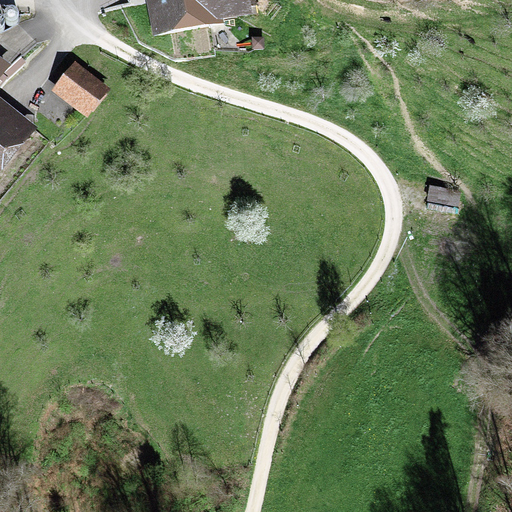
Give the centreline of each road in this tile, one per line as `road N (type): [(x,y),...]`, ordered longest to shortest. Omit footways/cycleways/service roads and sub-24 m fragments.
road 1 (unclassified): [(60,0),(78,22),(146,62),(341,135),(386,182),(392,232)]
road 2 (track): [(392,232),(375,273),(320,333),(288,385),(253,511)]
road 3 (track): [(392,232),(420,294),(464,340),(485,377),(488,442),(471,511)]
